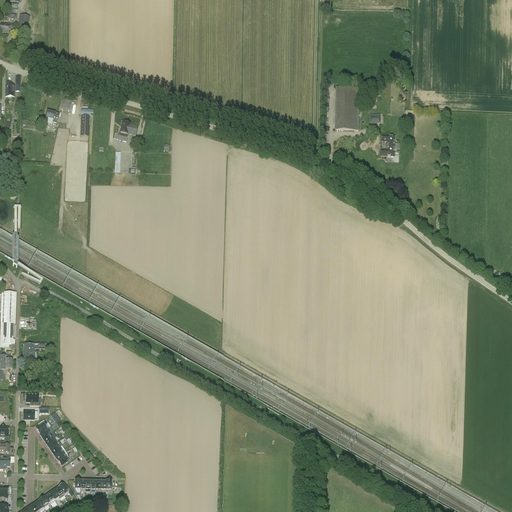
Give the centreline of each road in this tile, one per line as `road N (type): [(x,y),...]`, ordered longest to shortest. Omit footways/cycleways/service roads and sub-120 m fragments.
road 1 (unclassified): [(511,302),(333,163),(0,62)]
road 2 (residential): [(15,479),(15,282)]
road 3 (track): [(313,155),(317,0)]
